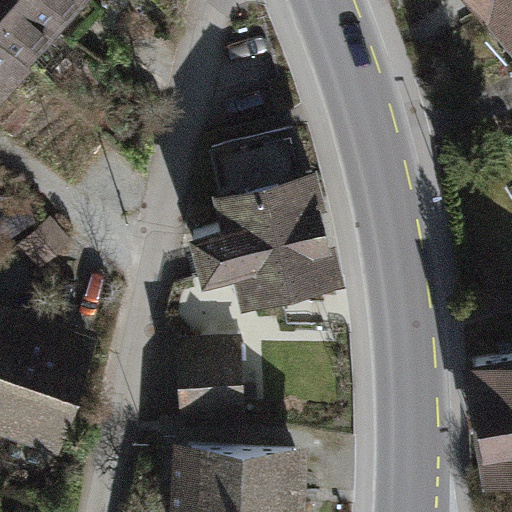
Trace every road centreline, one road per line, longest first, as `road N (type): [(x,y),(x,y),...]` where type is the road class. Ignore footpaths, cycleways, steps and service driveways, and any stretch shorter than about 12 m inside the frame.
road 1 (tertiary): [(405,511),(410,454),(396,269),(368,134),(320,0)]
road 2 (residential): [(217,0),(114,511)]
